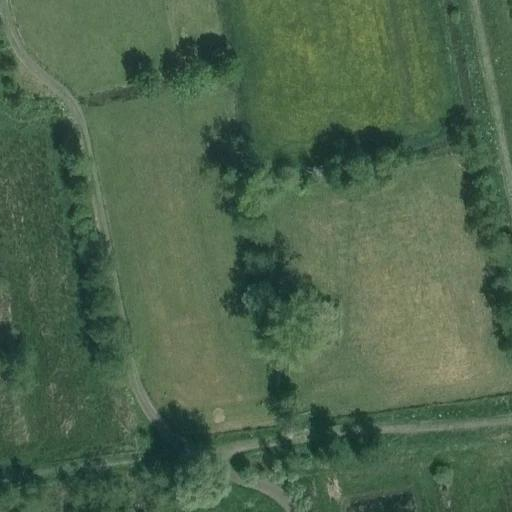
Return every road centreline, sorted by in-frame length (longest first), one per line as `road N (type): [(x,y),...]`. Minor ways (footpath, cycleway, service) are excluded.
road 1 (track): [(182,448),(147,414),(133,377),(83,121),(70,95),(21,56),(2,0)]
road 2 (track): [(294,511),(274,489),(217,476),(182,448)]
